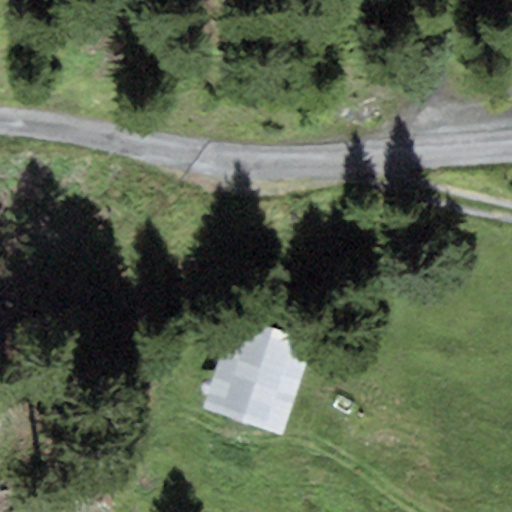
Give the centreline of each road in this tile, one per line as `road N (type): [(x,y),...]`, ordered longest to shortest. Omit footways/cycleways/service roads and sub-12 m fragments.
road 1 (unclassified): [(0,119),(306,164),(511,140)]
road 2 (track): [(306,164),(511,215)]
